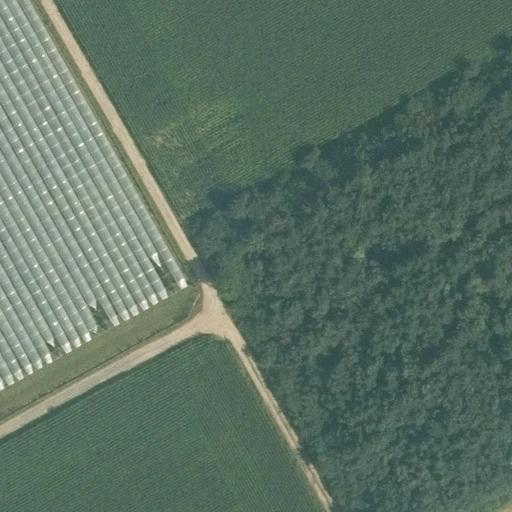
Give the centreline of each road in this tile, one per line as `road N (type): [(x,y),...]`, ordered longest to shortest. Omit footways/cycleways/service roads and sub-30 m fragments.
road 1 (track): [(221,320),(43,0)]
road 2 (track): [(0,441),(221,320)]
road 3 (track): [(330,511),(221,320)]
